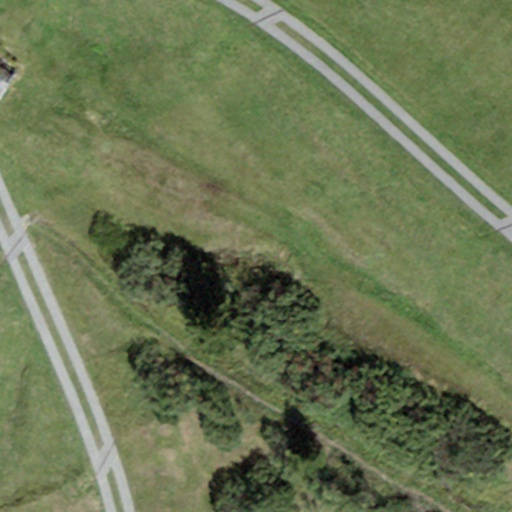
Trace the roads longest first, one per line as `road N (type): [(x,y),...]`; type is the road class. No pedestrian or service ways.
road 1 (track): [(511,216),(246,0)]
road 2 (track): [(0,216),(64,349),(121,511)]
